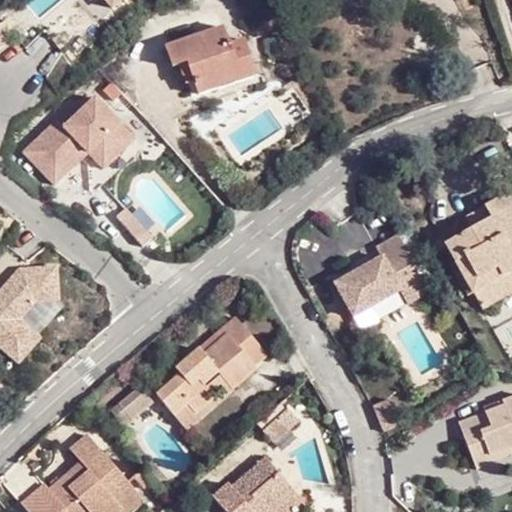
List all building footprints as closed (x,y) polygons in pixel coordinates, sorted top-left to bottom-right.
[(101,0),(108,9),(118,0),(101,0)] [(186,64),(193,84),(197,96),(256,77),(243,41),(230,46),(224,28),(164,47),(172,69),(178,67),(186,64)] [(186,64),(178,67),(185,87),(193,84),(186,64)] [(55,121),(23,152),(51,181),(86,148),(111,124),(90,103),(62,129),(55,121)] [(111,124),(86,148),(101,164),(126,140),(111,124)] [(470,231),(442,246),(470,296),(473,294),(482,310),(511,293),(511,214),(503,197),(482,208),(489,219),(470,231)] [(126,208),(116,217),(144,246),(154,237),(126,208)] [(462,219),(470,231),(489,219),(482,208),(462,219)] [(379,255),(333,282),(350,314),(364,306),(397,288),(393,281),(416,270),(395,233),(373,245),(379,255)] [(28,256),(0,286),(0,353),(15,367),(41,338),(24,323),(60,284),(28,256)] [(428,289),(416,270),(393,281),(397,288),(364,306),(372,320),(428,289)] [(226,334),(232,341),(250,363),(266,349),(241,322),(226,334)] [(226,334),(202,354),(208,361),(232,341),(226,334)] [(156,396),(172,415),(186,404),(193,413),(213,398),(204,388),(219,376),(230,388),(254,368),(250,363),(232,341),(208,361),(202,354),(199,350),(176,370),(180,376),(156,396)] [(232,392),(230,388),(219,376),(204,388),(213,398),(193,413),(186,404),(172,415),(186,431),(232,392)] [(138,388),(118,406),(133,421),(152,404),(138,388)] [(458,423),(475,467),(499,458),(511,453),(511,395),(482,407),(485,413),(458,423)] [(388,400),(371,407),(381,432),(398,425),(388,400)] [(285,410),(278,416),(288,429),(295,422),(285,410)] [(278,416),(260,431),(270,444),(288,429),(278,416)] [(20,501),(28,511),(86,511),(90,511),(105,511),(136,489),(88,431),(68,446),(76,456),(73,457),(78,465),(85,473),(74,481),(66,473),(49,488),(44,482),(20,501)] [(264,458),(254,465),(268,482),(277,473),(264,458)] [(502,465),(499,458),(475,467),(477,475),(502,465)] [(78,465),(66,473),(74,481),(85,473),(78,465)] [(268,511),(292,492),(277,473),(268,482),(254,465),(229,487),(226,484),(212,496),(223,511),(221,511),(268,511)] [(120,511),(142,495),(136,489),(105,511),(120,511)] [(282,511),(299,499),(292,492),(268,511),(282,511)]
